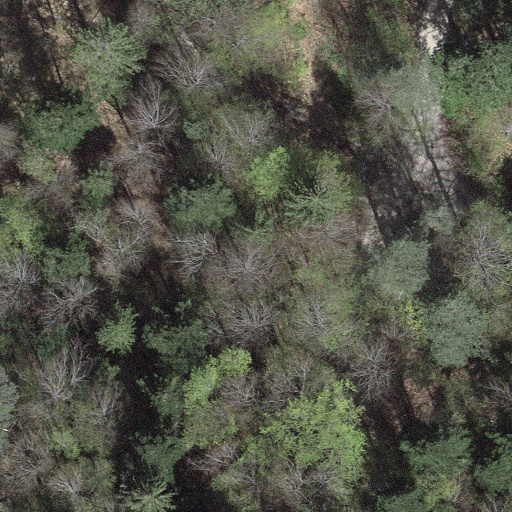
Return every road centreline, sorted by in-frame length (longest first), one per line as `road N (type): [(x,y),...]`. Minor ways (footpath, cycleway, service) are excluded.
road 1 (track): [(335,511),(360,287),(413,132),(444,0)]
road 2 (track): [(343,511),(511,349)]
road 3 (track): [(511,231),(463,194),(413,132)]
